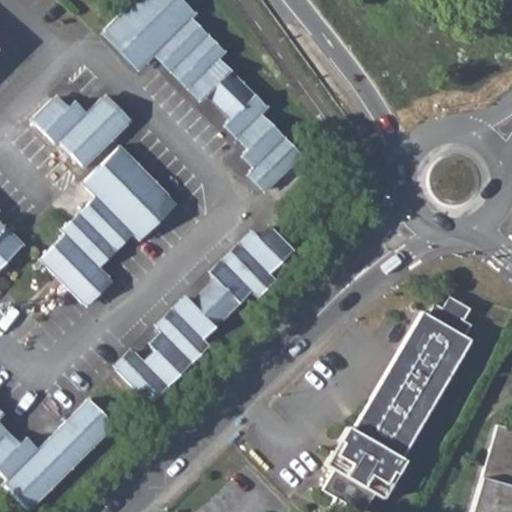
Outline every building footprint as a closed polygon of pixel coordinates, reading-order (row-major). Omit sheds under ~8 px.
[(225,122),(248,145),(242,152),(254,164),(248,171),(266,188),(300,154),(259,113),(265,107),(216,58),(223,52),(189,18),(193,13),(179,0),(130,0),(101,29),(127,55),(132,50),(144,62),(155,52),(201,98),(207,91),(231,115),(225,122)] [(62,111),(50,99),(28,120),(53,145),(56,143),(81,168),(125,125),(99,99),(80,117),(68,105),(62,111)] [(167,195),(118,146),(80,183),(93,196),(59,230),(63,233),(37,259),(80,303),(107,277),(93,264),(127,231),(134,238),(159,212),(155,208),(167,195)] [(0,264),(21,243),(0,223),(0,264)] [(291,249),(270,227),(258,239),(251,232),(210,274),(216,280),(192,305),(185,298),(155,328),(162,334),(149,346),(156,353),(144,364),(132,351),(114,369),(148,403),(207,345),(200,338),(249,290),(255,296),(273,279),(267,272),(291,249)] [(468,309),(446,296),(440,308),(432,303),(425,315),(420,312),(351,430),(345,427),(337,441),(341,443),(335,453),(331,451),(323,465),(332,470),(321,490),(360,511),(361,511),(372,493),(380,498),(402,460),(398,458),(467,340),(462,336),(469,325),(461,320),(468,309)] [(112,425),(86,399),(75,410),(32,452),(20,440),(14,446),(0,432),(0,475),(4,480),(0,484),(26,511),(112,425)] [(511,511),(511,429),(496,424),(470,511),(511,511)] [(331,451),(335,453),(341,443),(337,441),(326,435),(321,445),(331,451)]
